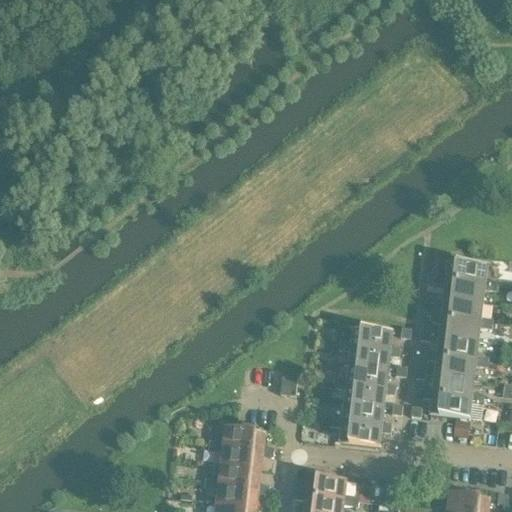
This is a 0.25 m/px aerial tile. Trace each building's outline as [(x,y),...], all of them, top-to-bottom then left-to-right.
[(436,288),(445,289),(446,284),(497,290),(498,285),(486,284),(488,269),(448,264),(446,279),(437,278),(436,288)] [(445,289),(444,303),(483,308),(485,294),(496,295),(497,290),(446,284),(445,289)] [(425,306),(434,307),(436,297),(426,296),(425,306)] [(432,326),(441,327),(442,322),(493,328),(493,323),(482,322),(483,308),(444,303),(442,317),(433,316),(432,326)] [(441,327),(440,341),(479,346),(481,332),(492,333),(493,328),(442,322),(441,327)] [(340,344),(340,349),(391,355),(391,350),(393,335),(353,330),(352,345),(340,344)] [(401,342),(411,343),(412,333),(402,332),(401,342)] [(420,344),(430,345),(431,335),(421,334),(420,344)] [(427,364),(437,365),(437,360),(488,366),(489,362),(477,360),(479,346),(440,341),(438,355),(429,354),(427,364)] [(351,355),(349,369),(388,374),(390,360),(399,361),(400,351),(391,350),(391,355),(340,349),(339,354),(351,355)] [(437,365),(435,379),(475,384),(476,370),(488,371),(488,366),(437,360),(437,365)] [(336,382),(335,387),(386,393),(387,388),(388,374),(349,369),(347,383),(336,382)] [(396,380),(406,381),(407,371),(398,370),(396,380)] [(416,382),(425,383),(427,373),(417,372),(416,382)] [(423,402),(433,403),(433,399),(484,404),(485,400),(473,398),(475,384),(435,379),(434,394),(424,393),(423,402)] [(298,382),(283,381),(281,398),(296,400),(298,382)] [(346,393),(344,407),(384,412),(386,398),(395,399),(396,389),(387,388),(386,393),(335,387),(334,392),(346,393)] [(433,399),(433,403),(431,418),(470,423),(482,424),(484,404),(433,399)] [(331,420),(331,425),(382,431),(382,426),(384,412),(344,407),(343,422),(331,420)] [(392,418),(402,419),(403,409),(393,408),(392,418)] [(411,420),(421,421),(422,412),(412,410),(411,420)] [(382,431),(331,425),(330,430),(342,431),(340,446),(379,451),(381,436),(391,437),(392,427),(382,426),(382,431)] [(209,454),(223,455),(224,450),(263,455),(264,450),(266,435),(217,429),(215,444),(210,444),(209,454)] [(223,455),(222,469),(261,474),(263,460),(273,461),(275,451),(264,450),(263,455),(224,450),(223,455)] [(205,492),(219,493),(219,488),(259,493),(259,488),(261,474),(222,469),(220,484),(206,482),(205,492)] [(294,503),(304,504),(305,499),(345,504),(345,499),(347,484),(307,479),(306,494),(295,493),(294,503)] [(219,493),(217,508),(252,511),(256,511),(258,498),(269,499),(270,489),(259,488),(259,493),(219,488),(219,493)] [(437,510),(436,511),(488,511),(490,501),(450,496),(448,511),(437,510)] [(498,508),(507,509),(509,499),(499,498),(498,508)] [(304,504),(303,511),(343,511),(344,509),(358,510),(359,501),(345,499),(345,504),(305,499),(304,504)]
